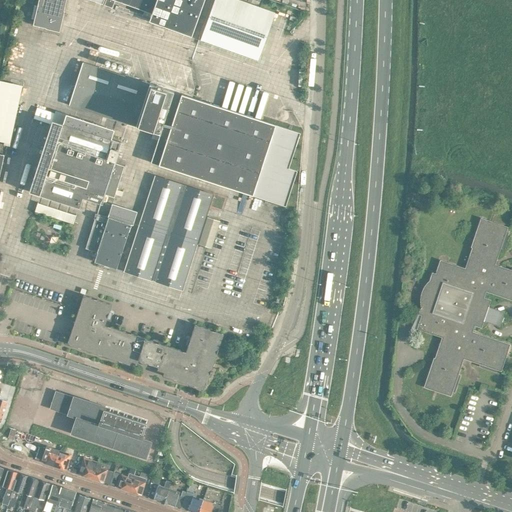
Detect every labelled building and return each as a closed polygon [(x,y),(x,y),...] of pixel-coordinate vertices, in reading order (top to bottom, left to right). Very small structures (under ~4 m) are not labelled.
[(45,28),(59,32),(64,11),(66,0),(38,0),(33,25),(46,28),(45,28)] [(105,0),(104,5),(112,8),(115,0),(152,13),(149,21),(191,36),(204,0),(105,0)] [(214,0),(200,40),(255,59),(258,60),(275,13),(238,0),(214,0)] [(171,126),(163,124),(173,91),(82,62),(69,104),(160,134),(151,162),(253,195),(275,124),(181,94),(171,126)] [(0,141),(8,143),(20,85),(0,80),(0,141)] [(252,101),(245,99),(242,111),(254,113),(259,89),(255,88),(252,101)] [(124,166),(115,162),(121,142),(111,139),(114,130),(66,114),(63,124),(52,120),(29,191),(78,207),(82,197),(101,204),(104,194),(114,197),(124,166)] [(118,272),(176,291),(207,195),(149,176),(118,272)] [(35,210),(74,223),(77,214),(37,201),(35,210)] [(113,204),(108,217),(97,213),(85,248),(97,252),(94,261),(116,269),(130,225),(132,225),(136,212),(113,204)] [(198,244),(211,248),(219,221),(207,217),(198,244)] [(480,218),(470,247),(472,247),(465,268),(440,260),(435,273),(432,272),(429,280),(427,282),(424,285),(422,289),(421,292),(420,295),(420,299),(420,303),(420,306),(418,314),(421,315),(416,329),(441,337),(435,358),(433,358),(423,387),(451,396),(452,392),(454,392),(460,375),(458,374),(463,358),(479,364),(478,366),(496,372),(496,370),(501,371),(510,344),(472,331),(474,325),(481,328),(485,317),(488,318),(490,311),(487,310),(491,300),(484,297),(486,291),(511,300),(511,267),(511,270),(495,264),(500,248),(502,249),(508,232),(506,231),(507,227),(480,218)] [(164,372),(162,375),(171,378),(176,380),(191,385),(196,386),(196,387),(205,389),(210,374),(209,374),(211,369),(216,354),(218,349),(223,334),(215,331),(210,330),(210,329),(195,324),(190,339),(188,345),(186,352),(185,351),(185,352),(180,350),(158,342),(158,343),(153,341),(131,333),(131,334),(125,332),(110,326),(110,327),(105,325),(107,318),(109,312),(112,304),(97,299),(96,299),(91,298),(91,297),(83,295),(80,303),(81,303),(79,308),(74,323),(72,329),(67,344),(75,346),(80,348),(96,353),(101,355),(116,360),(121,361),(121,362),(130,365),(131,361),(137,363),(139,360),(146,362),(145,365),(150,367),(151,364),(158,366),(157,370),(164,372)] [(6,397),(13,399),(16,386),(2,381),(0,388),(0,389),(7,392),(6,397)] [(50,408),(49,408),(76,417),(71,433),(146,458),(151,441),(142,438),(143,434),(142,434),(146,424),(104,410),(105,406),(73,396),(73,397),(55,391),(56,392),(51,408),(50,408)] [(45,463),(53,466),(59,450),(46,446),(45,448),(39,446),(34,459),(45,462),(45,463)] [(59,450),(53,466),(62,468),(66,469),(71,454),(59,450)] [(82,475),(91,478),(96,462),(90,460),(90,459),(81,457),(77,456),(75,461),(80,462),(80,461),(82,462),(78,473),(83,475),(82,475)] [(103,482),(110,484),(114,472),(116,464),(112,463),(110,468),(112,468),(111,471),(100,467),(101,463),(96,462),(91,478),(99,481),(99,480),(103,482)] [(7,505),(10,497),(18,473),(8,469),(2,486),(7,487),(5,492),(3,498),(2,503),(7,505)] [(120,488),(128,491),(134,474),(122,471),(121,474),(114,472),(110,484),(114,486),(116,486),(120,488)] [(18,491),(23,493),(29,476),(18,473),(10,497),(16,499),(18,491)] [(134,474),(128,491),(137,493),(141,494),(145,482),(146,479),(134,474)] [(23,507),(29,509),(39,480),(29,476),(23,493),(28,494),(23,507)] [(164,503),(170,486),(171,482),(166,481),(164,487),(160,485),(161,482),(154,479),(148,497),(153,498),(153,499),(161,501),(161,502),(164,503)] [(39,480),(29,509),(35,511),(39,498),(44,500),(50,483),(39,480)] [(55,511),(64,488),(61,487),(52,485),(47,501),(53,503),(50,511),(55,511)] [(170,486),(164,503),(167,504),(167,503),(174,506),(180,508),(186,492),(182,490),(180,496),(178,495),(179,492),(171,489),(172,487),(170,486)] [(64,488),(55,511),(60,511),(63,506),(70,508),(75,492),(67,489),(64,488)] [(198,511),(203,500),(203,499),(193,496),(194,494),(187,491),(184,497),(185,498),(181,508),(187,510),(192,511),(198,511)] [(85,511),(90,498),(89,497),(88,496),(85,495),(84,496),(79,494),(73,511),(85,511)] [(10,497),(7,505),(13,507),(16,499),(10,497)] [(203,500),(198,511),(217,511),(220,506),(209,501),(209,499),(204,497),(203,499),(203,500)] [(100,511),(104,502),(97,499),(93,498),(88,511),(100,511)] [(112,511),(115,505),(104,502),(100,511),(112,511)]
